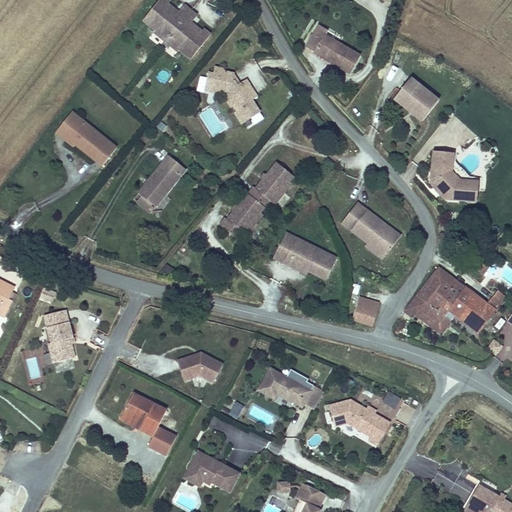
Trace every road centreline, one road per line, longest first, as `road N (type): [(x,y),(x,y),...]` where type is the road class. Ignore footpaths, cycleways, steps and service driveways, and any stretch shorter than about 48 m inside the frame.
road 1 (tertiary): [(258,0),(307,83),(424,215),(426,257),(381,344)]
road 2 (tertiary): [(142,286),(381,344)]
road 3 (residential): [(142,286),(56,453),(35,474)]
road 4 (tertiary): [(0,229),(61,260),(142,286)]
road 5 (unclassified): [(456,369),(378,500)]
